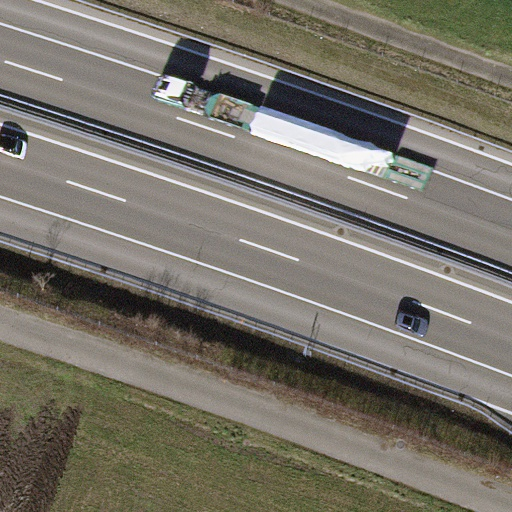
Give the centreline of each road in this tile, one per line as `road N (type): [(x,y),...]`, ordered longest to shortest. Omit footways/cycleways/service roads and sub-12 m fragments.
road 1 (motorway): [(0,160),(511,338)]
road 2 (motorway): [(511,235),(0,60)]
road 3 (track): [(500,511),(398,470),(0,338)]
road 4 (track): [(511,78),(298,0)]
